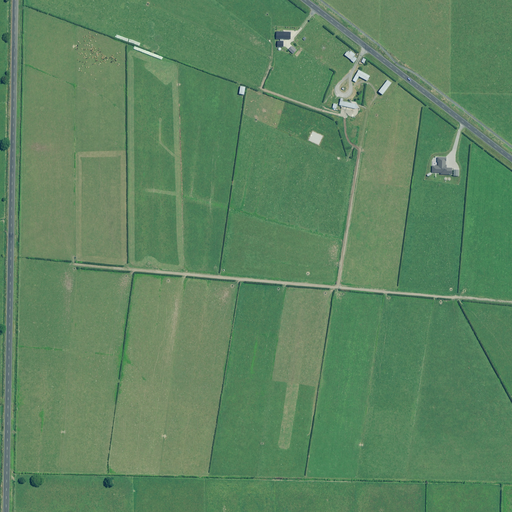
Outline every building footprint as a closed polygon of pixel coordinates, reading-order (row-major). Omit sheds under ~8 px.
[(288,31),(273,31),(273,39),(288,40),(288,31)] [(355,58),(346,50),(341,55),(351,63),(355,58)] [(367,76),(356,69),(353,74),(365,80),(367,76)] [(390,83),(386,80),(377,91),(381,94),(390,83)] [(354,104),(338,100),(337,106),(353,110),(354,104)] [(451,144),(449,138),(439,141),(440,143),(435,145),(437,149),(451,144)]
